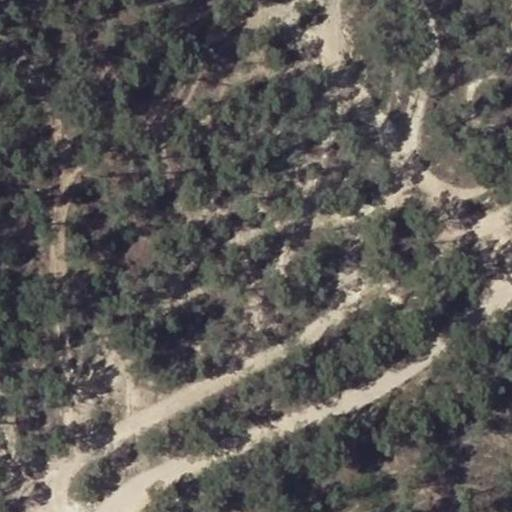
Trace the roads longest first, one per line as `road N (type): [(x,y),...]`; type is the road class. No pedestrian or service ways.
road 1 (track): [(37,511),(123,435),(469,234)]
road 2 (track): [(108,511),(134,485),(315,417),(428,353),(497,296)]
road 3 (track): [(147,421),(114,358),(74,316),(50,248),(67,156),(39,80),(0,44)]
road 4 (track): [(276,0),(449,225),(469,234),(511,218)]
